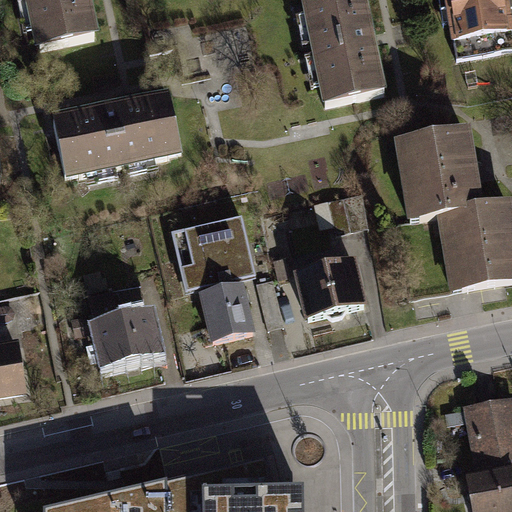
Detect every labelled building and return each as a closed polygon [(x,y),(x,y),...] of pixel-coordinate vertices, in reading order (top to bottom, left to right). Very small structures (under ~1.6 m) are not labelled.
[(99,47),(88,0),(22,0),(36,61),(99,47)] [(384,102),(362,0),(329,0),(300,6),(321,114),(384,102)] [(441,0),(450,52),(510,43),(504,3),(503,0),(441,0)] [(181,167),(168,104),(52,129),(66,192),(181,167)] [(478,183),(470,141),(394,154),(408,233),(440,228),(484,220),(478,183)] [(330,210),(335,240),(367,234),(362,205),(330,210)] [(511,215),(484,220),(440,228),(454,305),(511,295),(511,215)] [(199,305),(243,294),(264,289),(247,225),(179,242),(196,306),(199,305)] [(368,315),(355,268),(291,285),(303,332),(368,315)] [(256,345),(243,294),(199,305),(211,356),(256,345)] [(119,327),(113,299),(86,304),(89,319),(69,323),(74,345),(90,342),(98,379),(163,366),(154,320),(119,327)] [(14,310),(0,312),(0,321),(1,328),(16,326),(14,310)] [(0,409),(26,406),(18,352),(0,354),(0,409)] [(511,466),(511,406),(465,416),(476,473),(511,466)] [(267,468),(170,490),(171,511),(304,511),(304,502),(275,503),(267,468)] [(511,511),(511,478),(468,487),(471,501),(472,511),(511,511)] [(171,511),(170,490),(77,511),(171,511)]
